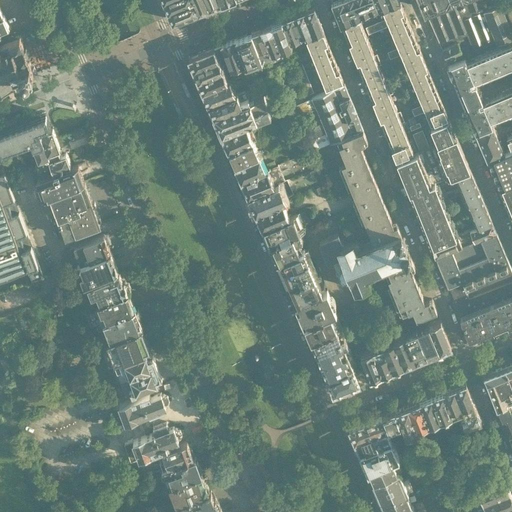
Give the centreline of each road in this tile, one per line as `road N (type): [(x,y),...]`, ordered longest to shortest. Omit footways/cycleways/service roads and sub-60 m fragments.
road 1 (residential): [(88,73),(206,371),(282,511)]
road 2 (residential): [(329,411),(169,42)]
road 3 (residential): [(320,0),(464,357)]
road 4 (residential): [(511,244),(411,0)]
road 5 (residential): [(329,411),(464,357)]
road 6 (residential): [(464,357),(511,474)]
